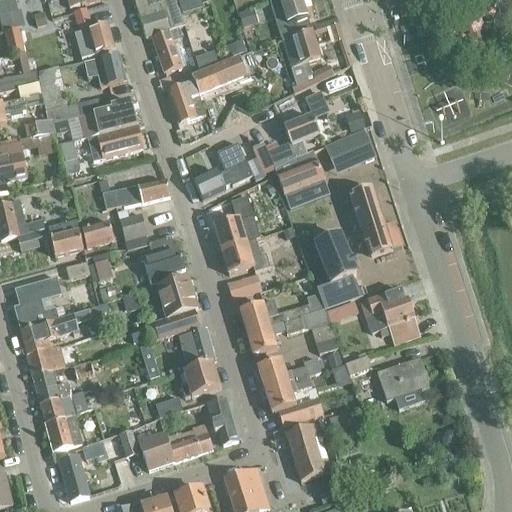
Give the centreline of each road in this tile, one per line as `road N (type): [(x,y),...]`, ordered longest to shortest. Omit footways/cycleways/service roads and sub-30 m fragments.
road 1 (residential): [(86,511),(251,458),(259,448),(120,0)]
road 2 (residential): [(502,511),(490,426),(409,185)]
road 3 (residential): [(409,185),(350,0)]
road 4 (residential): [(42,499),(0,324)]
